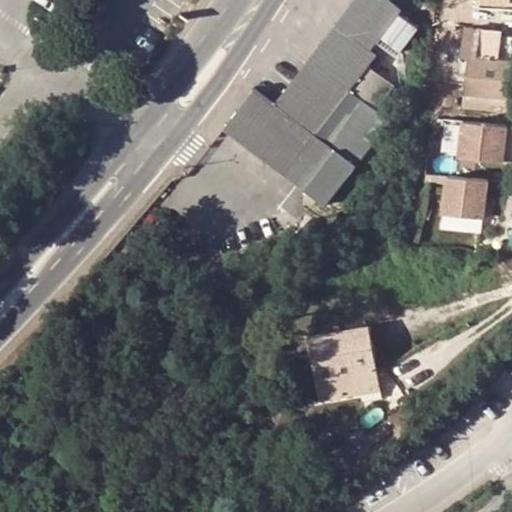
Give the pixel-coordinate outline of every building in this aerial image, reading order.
[(330,141),(359,163),(391,120),(376,109),(394,87),(368,67),(377,55),(371,50),(379,39),(397,52),(416,27),(399,15),(403,9),(392,0),(355,0),(347,11),(337,24),(276,103),(257,88),(225,128),(325,206),(356,166),(328,143),(316,134),(351,89),(362,98),(330,141)] [(502,34),(473,30),(466,93),(508,98),(511,64),(511,61),(499,61),(502,34)] [(330,141),(362,98),(351,89),(316,134),(328,143),(330,141)] [(511,128),(511,127),(469,121),(464,157),(507,163),(511,128)] [(488,178),(448,174),(445,211),(485,216),(488,178)] [(371,326),(312,336),(322,399),(343,395),(342,386),(380,380),(379,374),(371,326)] [(343,395),(382,389),(380,380),(342,386),(343,395)] [(278,389),(264,394),(278,428),(292,422),(278,389)] [(285,436),(293,452),(302,447),(295,431),(285,436)]
